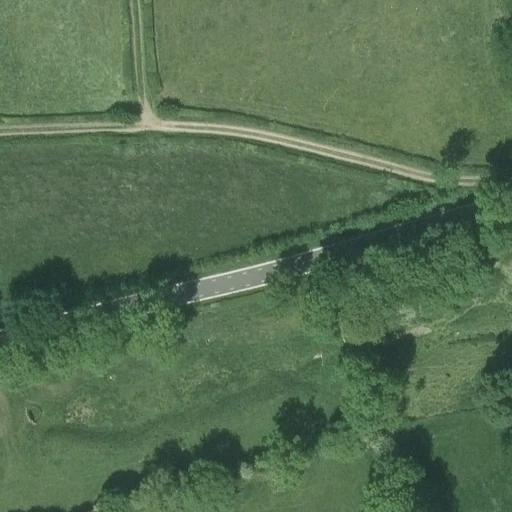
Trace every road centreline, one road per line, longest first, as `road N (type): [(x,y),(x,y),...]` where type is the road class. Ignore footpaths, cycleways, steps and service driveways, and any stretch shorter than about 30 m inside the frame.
road 1 (unclassified): [(0,341),(511,202)]
road 2 (track): [(0,131),(201,127),(444,178),(511,180)]
road 3 (track): [(153,125),(140,87),(132,0)]
